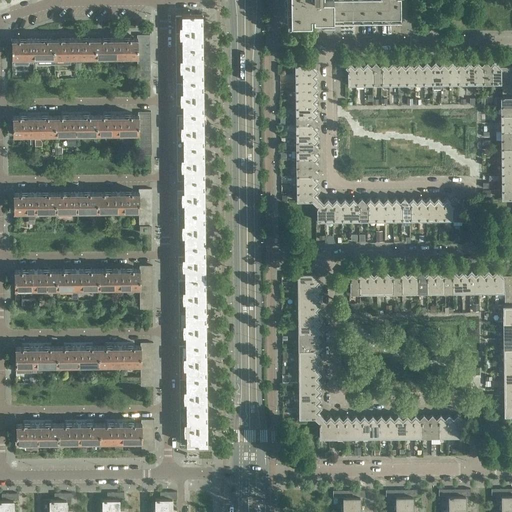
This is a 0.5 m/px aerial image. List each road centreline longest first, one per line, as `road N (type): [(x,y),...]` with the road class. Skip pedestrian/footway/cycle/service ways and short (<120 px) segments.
road 1 (residential): [(477,468),(473,404),(346,401),(332,387),(331,260),(341,253),(472,252)]
road 2 (secondary): [(232,0),(234,472)]
road 3 (secondary): [(265,471),(259,0)]
road 4 (unclassified): [(472,252),(468,184),(330,187),(328,44)]
road 5 (residential): [(170,473),(0,475)]
road 6 (residential): [(168,332),(0,334)]
road 7 (residential): [(1,410),(169,409)]
road 8 (residential): [(0,257),(166,254)]
road 9 (residential): [(165,177),(0,180)]
road 10 (residential): [(0,102),(164,100)]
